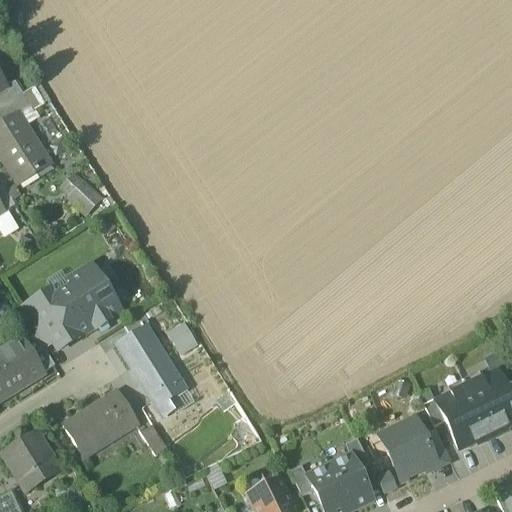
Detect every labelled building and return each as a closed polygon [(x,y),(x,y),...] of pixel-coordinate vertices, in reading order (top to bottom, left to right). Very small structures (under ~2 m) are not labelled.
[(0,94),(0,109),(21,96),(13,84),(4,90),(5,91),(0,94)] [(29,109),(21,96),(0,109),(0,115),(5,124),(17,116),(29,109)] [(0,163),(12,183),(28,173),(32,179),(49,168),(17,116),(5,124),(0,127),(0,163)] [(16,189),(32,179),(28,173),(12,183),(16,189)] [(74,176),(58,193),(85,220),(101,203),(74,176)] [(0,212),(2,215),(6,213),(14,208),(2,189),(0,190),(0,212)] [(18,232),(6,213),(2,215),(0,212),(0,238),(2,242),(18,232)] [(59,310),(72,332),(78,341),(94,331),(95,333),(107,325),(106,323),(118,316),(90,270),(66,284),(69,290),(54,299),(51,294),(29,308),(33,315),(38,323),(59,310)] [(69,290),(66,284),(60,274),(44,284),(51,294),(54,299),(69,290)] [(19,314),(23,321),(33,315),(29,308),(19,314)] [(33,336),(42,351),(52,345),(72,332),(59,310),(38,323),(33,315),(23,321),(33,336)] [(123,329),(129,339),(145,329),(148,327),(142,317),(123,329)] [(182,326),(165,336),(179,359),(196,349),(182,326)] [(115,348),(151,406),(163,399),(181,388),(145,329),(129,339),(115,348)] [(57,354),(78,341),(72,332),(52,345),(57,354)] [(21,345),(40,377),(53,369),(42,351),(33,336),(21,345)] [(0,401),(40,377),(21,345),(20,343),(0,355),(0,401)] [(464,389),(489,440),(506,431),(511,427),(511,395),(505,393),(496,374),(479,383),(479,382),(464,389)] [(395,382),(390,398),(405,402),(410,387),(395,382)] [(163,399),(167,405),(185,393),(181,388),(163,399)] [(489,440),(464,389),(449,397),(434,405),(443,424),(458,454),(473,447),(489,440)] [(433,429),(443,424),(434,405),(428,392),(417,397),(433,429)] [(61,428),(82,462),(83,462),(80,457),(105,442),(108,446),(137,429),(115,394),(61,428)] [(167,405),(163,399),(151,406),(160,420),(171,413),(167,405)] [(421,472),(422,471),(418,462),(430,456),(422,439),(414,423),(386,436),(393,449),(384,453),(385,457),(392,470),(398,466),(405,479),(421,472)] [(138,436),(153,460),(166,452),(150,429),(138,436)] [(434,433),(422,439),(430,456),(434,465),(422,471),(421,472),(424,478),(450,465),(434,433)] [(0,456),(0,457),(24,497),(58,476),(33,436),(0,456)] [(377,440),(384,453),(393,449),(386,436),(377,440)] [(377,461),(385,457),(384,453),(377,440),(369,444),(377,461)] [(80,457),(83,462),(108,446),(105,442),(80,457)] [(350,458),(357,473),(367,468),(355,443),(344,448),(349,459),(350,458)] [(434,465),(430,456),(418,462),(422,471),(434,465)] [(349,459),(327,469),(347,511),(354,511),(372,503),(357,473),(350,458),(349,459)] [(398,483),(405,479),(398,466),(392,470),(398,483)] [(203,474),(212,493),(225,487),(216,468),(203,474)] [(300,500),(311,495),(304,481),(305,480),(300,469),(288,475),(300,500)] [(347,511),(327,469),(305,480),(304,481),(311,495),(319,511),(347,511)] [(375,483),(382,496),(393,491),(386,478),(375,483)] [(246,498),(252,511),(292,511),(278,483),(246,498)] [(501,511),(511,511),(511,506),(506,494),(495,499),(501,511)] [(0,500),(0,511),(17,511),(9,496),(0,500)]
